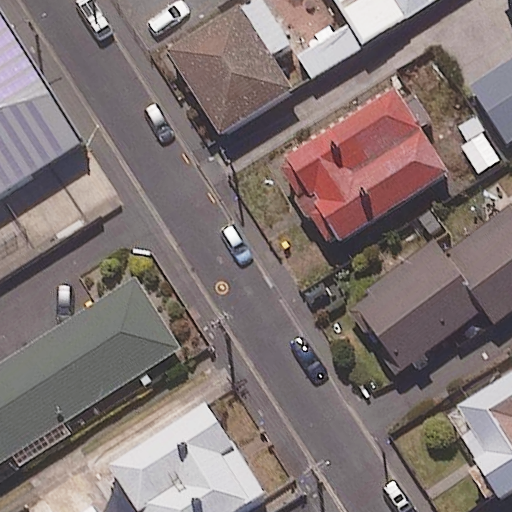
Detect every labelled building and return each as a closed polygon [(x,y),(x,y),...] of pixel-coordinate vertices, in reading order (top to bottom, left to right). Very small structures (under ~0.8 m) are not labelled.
[(410,26),(393,0),(339,0),(357,28),(301,64),(315,86),(410,26)] [(393,0),(410,26),(449,0),(393,0)] [(294,53),(265,5),(175,59),(226,144),(297,100),(276,64),(294,53)] [(0,206),(86,152),(0,17),(0,206)] [(511,149),(511,71),(475,95),(510,151),(511,149)] [(453,183),(399,98),(280,174),(334,259),(453,183)] [(511,216),(446,262),(489,319),(497,330),(511,319),(511,216)] [(489,319),(446,262),(438,249),(357,304),(407,376),(489,319)] [(0,478),(201,356),(150,273),(0,364),(0,478)] [(511,384),(453,422),(485,474),(472,482),(491,511),(499,511),(506,508),(511,504),(511,384)] [(256,511),(270,504),(209,411),(113,473),(138,511),(145,511),(147,511),(256,511)]
